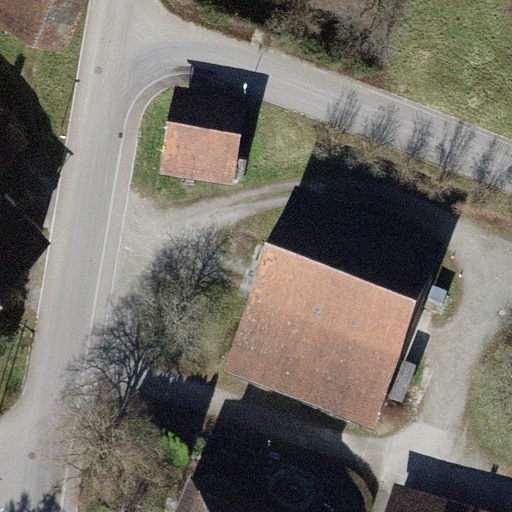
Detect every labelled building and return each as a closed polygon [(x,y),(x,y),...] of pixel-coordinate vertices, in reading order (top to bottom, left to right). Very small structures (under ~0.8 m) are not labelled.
[(84,0),(0,0),(0,7),(64,40),(84,0)] [(189,104),(164,186),(244,210),(269,128),(189,104)] [(0,164),(0,293),(64,222),(0,164)] [(305,209),(238,377),(394,439),(461,271),(305,209)] [(443,511),(415,503),(412,511),(443,511)]
